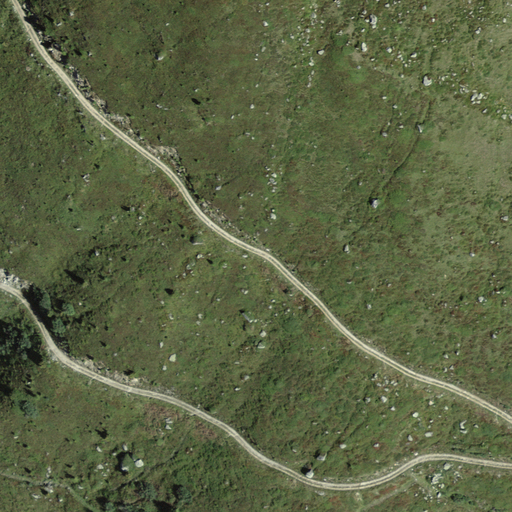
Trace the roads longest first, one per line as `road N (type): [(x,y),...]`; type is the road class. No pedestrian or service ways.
road 1 (track): [(14,0),(87,105),(169,172),(214,227),(271,259),(354,341),(511,421)]
road 2 (track): [(398,472),(343,487),(300,477),(185,405),(65,361),(26,300),(0,283)]
